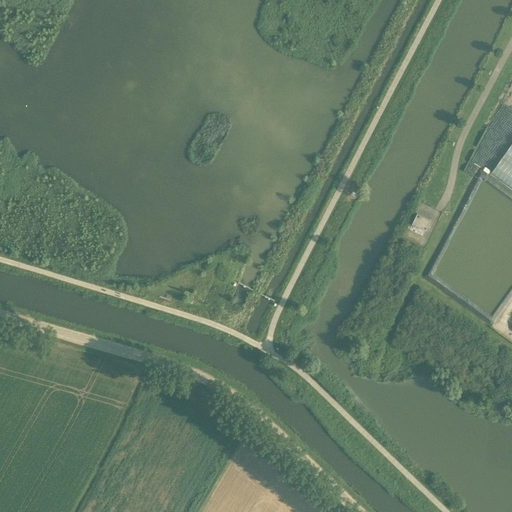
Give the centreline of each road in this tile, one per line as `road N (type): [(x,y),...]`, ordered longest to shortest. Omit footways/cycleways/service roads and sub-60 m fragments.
road 1 (tertiary): [(357,511),(255,414),(199,375),(0,315)]
road 2 (residential): [(442,208),(461,141),(511,46)]
